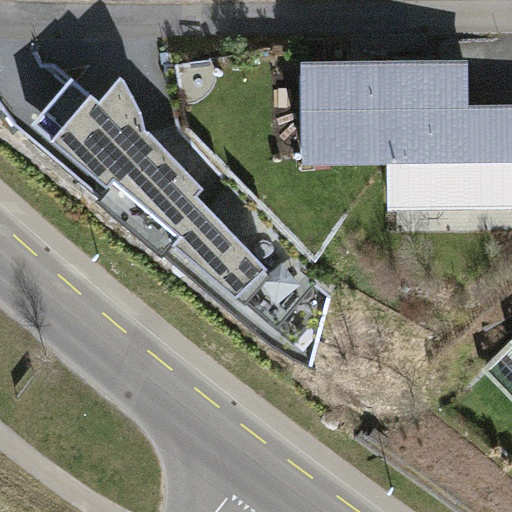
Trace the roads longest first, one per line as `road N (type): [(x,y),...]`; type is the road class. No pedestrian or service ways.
road 1 (unclassified): [(0,26),(333,35),(511,29)]
road 2 (tertiary): [(0,252),(249,468)]
